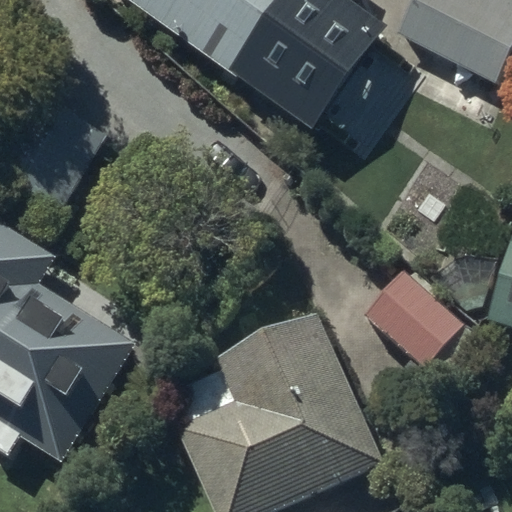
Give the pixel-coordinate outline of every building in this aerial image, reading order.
[(173,0),(277,73),(328,0),(173,0)] [(511,0),(420,0),(401,37),(427,50),(405,91),(477,129),(511,62),(511,0)] [(64,217),(110,142),(27,92),(0,137),(0,166),(28,184),(23,192),(64,217)] [(0,406),(49,440),(139,310),(0,215),(0,406)] [(511,259),(492,324),(511,330),(511,259)] [(226,503),(373,443),(306,280),(233,310),(253,361),(180,391),(226,503)] [(413,301),(390,327),(440,371),(463,345),(413,301)]
